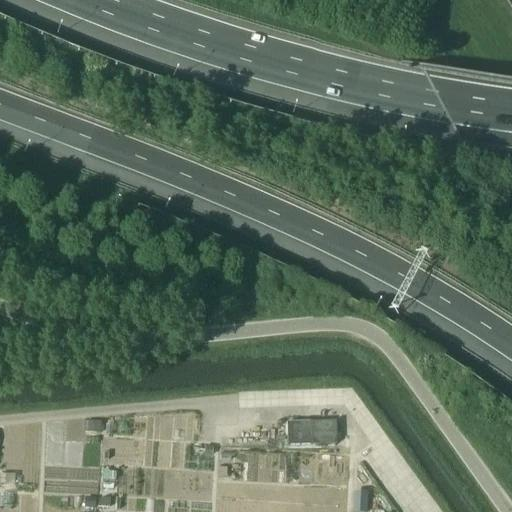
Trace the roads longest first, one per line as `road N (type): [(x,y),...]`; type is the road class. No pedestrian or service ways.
road 1 (motorway): [(0,108),(241,199),(379,262),(511,346)]
road 2 (motorway): [(84,0),(218,49),(355,85),(511,112)]
